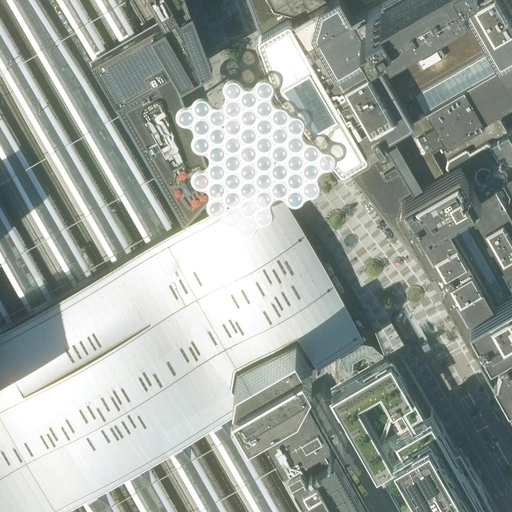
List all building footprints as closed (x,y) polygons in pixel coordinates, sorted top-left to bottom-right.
[(99,159),(146,242),(171,228),(129,156),(74,60),(36,0),(8,0),(55,82),(99,159)] [(59,0),(62,4),(92,55),(106,48),(78,0),(59,0)] [(157,0),(162,9),(164,13),(165,13),(165,14),(144,26),(134,32),(120,40),(106,48),(92,55),(92,56),(94,59),(116,98),(116,99),(128,92),(174,66),(175,66),(177,64),(182,72),(183,71),(213,54),(212,53),(210,47),(193,1),(192,0),(157,0)] [(97,0),(120,40),(134,32),(115,0),(97,0)] [(175,0),(175,1),(174,3),(172,5),(171,7),(171,8),(170,9),(170,10),(169,11),(169,12),(169,14),(169,16),(169,18),(170,20),(170,21),(171,22),(172,23),(172,25),(174,27),(177,33),(178,34),(179,36),(201,74),(203,79),(205,82),(207,85),(209,87),(210,89),(211,90),(212,92),(213,93),(214,95),(216,96),(217,98),(219,99),(221,101),(223,103),(225,104),(243,119),(257,129),(275,144),(278,146),(290,160),(291,161),(291,162),(304,184),(306,188),(312,199),(341,250),(365,292),(374,308),(379,317),(380,319),(383,323),(383,324),(384,325),(385,326),(386,327),(387,328),(388,329),(389,329),(390,330),(391,331),(392,331),(393,332),(394,332),(395,333),(396,333),(396,334),(397,334),(397,335),(398,335),(398,336),(399,336),(399,337),(400,337),(400,338),(414,329),(414,328),(413,327),(413,326),(413,325),(413,324),(413,323),(413,322),(413,321),(413,320),(414,320),(414,319),(414,318),(414,317),(414,316),(415,316),(415,315),(416,312),(416,309),(417,306),(418,303),(419,300),(419,299),(420,298),(420,297),(420,296),(420,295),(421,294),(421,292),(421,291),(421,290),(421,289),(421,288),(421,287),(421,286),(421,285),(421,284),(420,283),(420,282),(419,281),(419,280),(414,272),(404,255),(360,176),(356,169),(350,158),(346,151),(312,92),(289,52),(276,28),(273,23),(268,15),(259,0),(175,0)] [(351,174),(375,206),(382,202),(402,191),(413,185),(413,184),(414,184),(424,178),(441,169),(441,168),(441,169),(445,166),(446,166),(456,160),(456,159),(457,159),(458,159),(473,151),(473,150),(474,150),(486,143),(487,142),(502,134),(502,133),(503,133),(507,131),(504,125),(498,115),(496,111),(511,101),(511,0),(275,0),(272,2),(252,13),(258,30),(263,43),(265,47),(268,59),(273,71),(276,78),(281,85),(302,113),(309,121),(328,145),(328,146),(330,148),(336,155),(346,168),(351,174)] [(0,64),(49,152),(112,261),(131,250),(39,90),(0,19),(0,64)] [(336,141),(336,139),(336,138),(335,136),(333,134),(331,132),(329,131),(326,131),(324,130),(323,130),(322,129),(320,128),(318,125),(317,124),(315,123),(313,122),(310,121),(309,121),(308,121),(306,120),(305,118),(303,117),(303,116),(303,115),(302,113),(303,110),(303,109),(304,106),(305,104),(305,102),(305,101),(304,99),(302,97),(301,96),(300,95),(298,95),(295,94),(293,94),(291,93),(289,91),(287,89),(287,88),(285,86),(282,85),(281,85),(279,85),(277,85),(275,83),(274,82),(273,81),(272,79),(272,78),(271,76),(272,75),(272,73),(273,71),(274,69),(274,67),(274,65),(273,64),(272,62),(271,60),(269,59),(268,59),(266,58),(264,58),(261,59),(259,60),(258,62),(256,64),(255,65),(253,66),(252,67),(249,67),(247,67),(246,66),(244,65),(243,64),(241,62),(240,60),(237,59),(236,58),(234,58),(231,58),(229,59),(228,60),(226,61),(225,63),(225,66),(225,68),(225,69),(226,71),(226,72),(227,74),(227,76),(227,78),(226,79),(225,81),(224,82),(222,83),(222,84),(220,84),(218,85),(216,84),(214,84),(212,82),(211,81),(209,79),(207,77),(205,76),(204,76),(202,76),(200,76),(199,76),(197,78),(195,79),(193,81),(192,82),(191,83),(189,84),(185,84),(184,85),(182,85),(181,86),(179,88),(178,90),(178,92),(178,94),(178,96),(179,98),(180,99),(181,101),(183,102),(184,102),(185,102),(188,103),(190,103),(192,104),(193,105),(194,107),(195,109),(195,111),(195,112),(195,114),(194,117),(193,118),(193,121),(193,123),(194,124),(195,126),(195,127),(196,127),(198,129),(200,129),(203,130),(204,130),(207,131),(208,132),(209,133),(210,134),(210,136),(211,138),(210,141),(210,143),(208,145),(207,146),(205,147),(204,147),(203,147),(200,148),(199,148),(198,148),(196,149),(195,150),(194,152),(193,154),(193,156),(193,159),(193,160),(194,162),(196,163),(197,164),(199,165),(200,165),(203,166),(206,167),(207,168),(208,168),(210,171),(210,173),(210,175),(210,178),(208,181),(208,183),(208,186),(209,188),(211,190),(212,191),(213,192),(215,192),(218,193),(219,193),(222,194),(224,196),(225,197),(225,198),(226,199),(228,201),(231,202),(234,202),(235,202),(237,203),(239,205),(241,207),(242,208),(244,210),(246,211),(248,211),(250,211),(252,210),(253,209),(254,208),(255,207),(257,205),(259,203),(261,203),(262,202),(265,202),(267,201),(269,200),(270,199),(272,198),(272,196),(272,195),(273,193),(273,192),(272,190),(271,188),(271,186),(270,184),(271,182),(271,180),(272,179),(273,177),(275,176),(277,176),(279,175),(281,175),(282,176),(284,176),(285,177),(287,179),(288,181),(289,182),(290,183),(292,184),(293,184),(296,184),(298,184),(300,183),(302,181),(304,179),(304,178),(307,176),(309,176),(312,175),(313,175),(315,174),(317,173),(318,172),(319,171),(319,169),(320,167),(320,166),(320,164),(319,163),(318,160),(318,158),(318,156),(318,154),(320,151),(321,151),(322,150),(325,149),(328,149),(329,148),(330,148),(331,147),(333,146),(335,143),(335,142),(336,141)] [(128,92),(116,99),(184,218),(185,216),(216,184),(217,182),(199,134),(175,69),(175,66),(174,66),(128,92)] [(35,219),(72,283),(91,273),(15,138),(0,112),(0,153),(1,156),(15,182),(35,219)] [(426,271),(433,283),(429,296),(438,312),(440,314),(448,310),(453,318),(464,338),(470,348),(476,344),(477,345),(482,346),(489,348),(490,347),(511,334),(511,128),(507,131),(503,133),(502,133),(502,134),(487,142),(486,143),(474,150),(473,150),(473,151),(458,159),(457,159),(456,159),(456,160),(446,166),(445,166),(441,169),(441,168),(441,169),(424,178),(414,184),(413,184),(413,185),(402,191),(382,202),(375,206),(378,209),(387,221),(418,261),(426,271)] [(327,347),(331,345),(357,330),(350,315),(340,295),(332,278),(322,261),(312,243),(311,241),(302,225),(299,220),(296,217),(292,210),(290,207),(283,196),(272,179),(269,174),(199,212),(185,220),(171,228),(131,250),(112,261),(95,270),(91,273),(72,283),(63,288),(51,295),(27,309),(15,315),(10,318),(0,323),(0,511),(35,511),(51,503),(59,498),(64,496),(74,490),(85,484),(101,475),(128,459),(162,441),(171,435),(180,431),(211,413),(241,396),(243,391),(241,388),(242,387),(246,362),(266,348),(302,331),(310,345),(312,344),(316,353),(327,347)] [(0,260),(10,279),(27,309),(51,295),(34,264),(6,215),(0,203),(0,260)] [(0,323),(10,318),(0,299),(0,323)] [(300,384),(299,381),(310,361),(312,360),(318,356),(316,353),(312,344),(310,345),(302,331),(297,333),(295,335),(261,354),(246,362),(242,387),(249,399),(251,404),(253,408),(257,406),(262,414),(254,419),(284,471),(288,469),(311,511),(367,511),(335,455),(329,458),(324,449),(330,445),(329,444),(330,444),(330,443),(329,444),(329,443),(323,432),(322,432),(323,431),(322,431),(321,431),(322,430),(316,419),(315,420),(315,419),(316,419),(315,418),(315,419),(314,418),(315,418),(309,409),(309,407),(308,407),(308,406),(307,406),(308,405),(302,394),(301,395),(301,394),(301,393),(300,394),(300,393),(299,393),(295,387),(300,384)] [(476,344),(470,348),(480,365),(511,421),(511,334),(489,348),(482,346),(477,345),(476,344)] [(424,340),(421,342),(423,346),(424,348),(430,344),(427,339),(424,340)] [(412,474),(433,511),(490,511),(431,408),(423,413),(390,355),(331,389),(376,469),(409,450),(420,470),(412,474)] [(204,426),(254,511),(279,511),(224,414),(220,408),(201,419),(204,426)] [(166,448),(202,511),(226,511),(184,437),(180,431),(162,441),(166,448)] [(334,454),(330,448),(327,449),(325,450),(329,457),(331,456),(334,454)] [(174,511),(144,460),(140,453),(116,466),(120,474),(142,511),(174,511)] [(101,475),(74,490),(79,497),(87,511),(121,511),(105,482),(101,475)] [(59,498),(39,510),(39,511),(67,511),(64,506),(59,498)]
